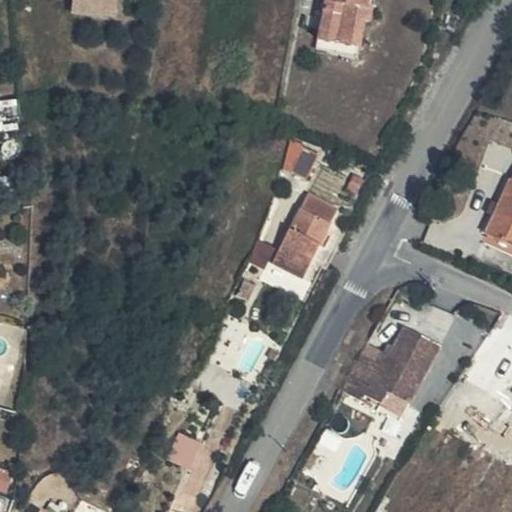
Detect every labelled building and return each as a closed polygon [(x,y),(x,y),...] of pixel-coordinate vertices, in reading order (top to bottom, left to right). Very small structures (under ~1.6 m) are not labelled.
[(36,0),(35,27),(55,29),(54,38),(99,42),(100,24),(94,23),(95,0),(36,0)] [(325,0),(323,6),(341,11),(343,0),(346,0),(368,5),(369,0),(325,0)] [(94,23),(100,24),(104,23),(105,1),(102,1),(96,1),(94,23)] [(99,42),(54,38),(54,51),(99,54),(99,42)] [(511,182),(488,238),(511,247),(511,182)] [(305,284),(343,210),(309,192),(271,264),(305,284)] [(268,269),(279,247),(261,238),(250,260),(268,269)] [(408,403),(441,346),(402,327),(388,356),(382,366),(374,362),(360,355),(341,393),(361,402),(366,395),(381,403),(388,393),(408,403)] [(401,417),(409,404),(408,403),(388,393),(381,403),(380,405),(401,417)] [(170,458),(193,467),(204,440),(181,430),(170,458)]
